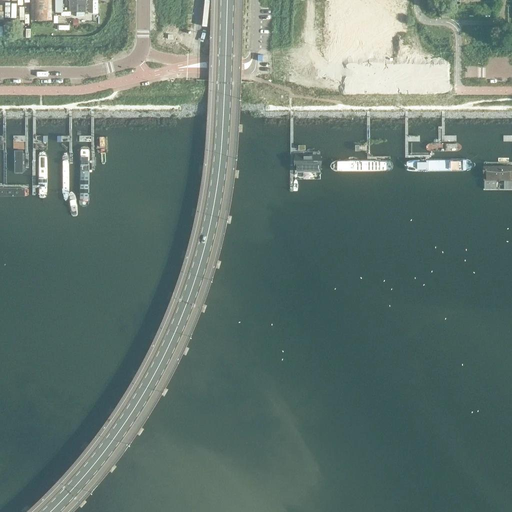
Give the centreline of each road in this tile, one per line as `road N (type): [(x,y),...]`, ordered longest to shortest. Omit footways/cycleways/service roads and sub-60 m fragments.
road 1 (secondary): [(50,511),(131,410),(194,280),(223,136),(226,0)]
road 2 (unclassified): [(309,0),(309,64),(357,73),(511,73)]
road 3 (unclassified): [(0,73),(87,72),(130,62),(140,50)]
